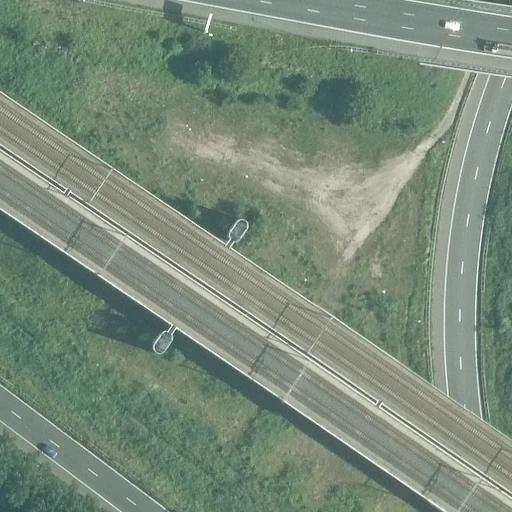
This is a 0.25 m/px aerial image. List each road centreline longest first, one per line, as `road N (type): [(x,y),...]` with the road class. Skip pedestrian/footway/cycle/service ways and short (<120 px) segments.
road 1 (motorway): [(511,67),(487,134),(459,293),(460,382),(479,511)]
road 2 (motorway): [(276,0),(511,40)]
road 3 (motorway): [(0,401),(144,511)]
